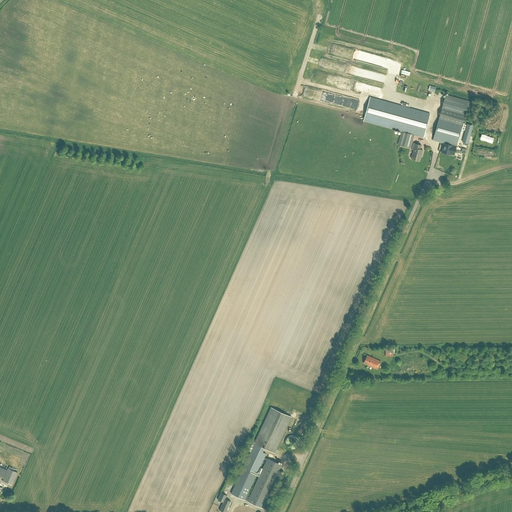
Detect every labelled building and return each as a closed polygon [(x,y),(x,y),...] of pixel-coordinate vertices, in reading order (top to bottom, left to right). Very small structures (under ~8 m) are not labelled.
[(371,85),(331,75),(329,84),(368,94),(371,85)] [(472,110),(474,102),(445,94),(441,108),(442,108),(439,116),(433,140),(444,143),(441,152),(451,155),(453,146),(456,147),(463,122),(465,114),(467,108),(472,110)] [(423,137),(430,113),(370,97),(363,121),(401,131),(398,145),(410,148),(414,135),(423,137)] [(473,126),(466,124),(462,142),(468,143),(473,126)] [(493,138),(481,134),(480,139),(492,143),(493,138)] [(421,156),(423,150),(420,149),(422,145),(414,142),(412,149),(415,150),(412,158),(419,160),(421,156)] [(377,369),(380,361),(367,355),(363,362),(377,369)] [(299,410),(305,412),(311,395),(309,394),(301,391),(296,407),(299,408),(299,410)] [(267,458),(264,457),(266,453),(263,452),(265,448),(275,453),(291,417),(270,407),(231,493),(245,500),(245,499),(247,500),(247,501),(263,508),(283,465),(267,458)] [(294,445),(294,435),(285,435),(284,445),(294,445)] [(12,470),(13,468),(9,466),(8,468),(7,470),(0,466),(0,476),(3,478),(2,481),(14,486),(16,480),(14,479),(17,472),(12,470)] [(224,511),(225,511),(231,501),(225,498),(227,495),(221,492),(218,499),(223,502),(220,510),(224,511)]
